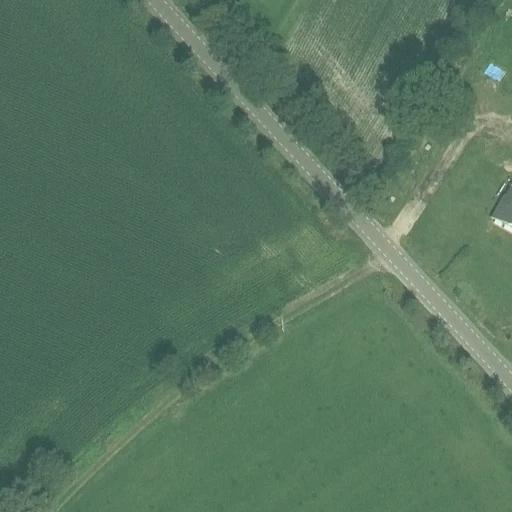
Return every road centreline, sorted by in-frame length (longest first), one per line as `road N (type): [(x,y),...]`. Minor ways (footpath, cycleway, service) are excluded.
road 1 (unclassified): [(511,385),(153,0)]
road 2 (track): [(53,511),(225,351),(393,255)]
